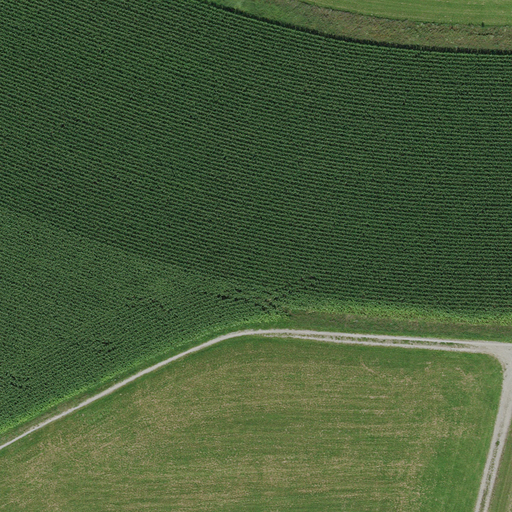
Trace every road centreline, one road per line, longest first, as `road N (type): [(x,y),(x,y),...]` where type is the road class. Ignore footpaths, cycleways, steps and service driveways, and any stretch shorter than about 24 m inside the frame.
road 1 (track): [(230,327),(511,350)]
road 2 (track): [(481,511),(511,384)]
